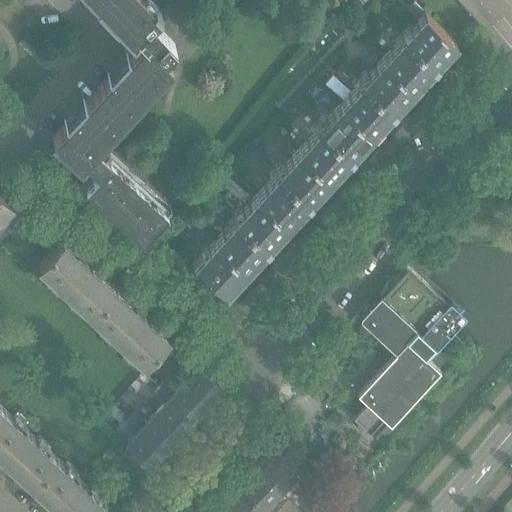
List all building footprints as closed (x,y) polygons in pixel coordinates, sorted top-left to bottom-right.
[(147,0),(118,0),(113,5),(149,43),(125,68),(146,88),(170,63),(173,66),(179,60),(206,31),(175,0),(168,0),(160,8),(154,2),(152,4),(147,0)] [(403,33),(382,56),(414,85),(432,66),(435,62),(438,59),(456,39),(424,11),(414,1),(408,7),(418,17),(403,33)] [(361,79),(340,101),(372,130),(390,111),(393,108),(396,104),(414,85),(382,56),(361,79)] [(125,68),(82,115),(103,135),(110,127),(146,88),(125,68)] [(320,124),(299,147),(330,176),(348,156),(351,153),(354,150),(372,130),(340,101),(320,124)] [(82,115),(63,136),(64,136),(84,155),(87,158),(97,167),(84,181),(141,234),(165,208),(165,207),(169,203),(141,178),(108,147),(119,135),(110,127),(103,135),(82,115)] [(278,170),(257,193),(288,221),(306,202),(309,199),(312,195),(330,176),(299,147),(278,170)] [(0,212),(11,200),(0,190),(0,212)] [(236,215),(215,238),(246,267),(264,247),(267,244),(270,241),(288,221),(257,193),(236,215)] [(91,312),(115,286),(62,237),(38,263),(91,312)] [(198,250),(191,258),(225,289),(246,267),(215,238),(203,251),(200,248),(198,250)] [(367,401),(353,417),(368,431),(369,431),(369,432),(370,432),(370,431),(371,431),(384,416),(389,421),(390,421),(390,420),(400,411),(400,410),(409,400),(410,400),(410,399),(419,389),(420,389),(429,379),(429,378),(430,378),(439,368),(439,367),(434,362),(426,355),(435,346),(436,346),(436,345),(437,345),(441,341),(444,337),(465,315),(465,314),(465,313),(464,313),(464,312),(450,299),(449,299),(448,299),(448,300),(446,302),(420,278),(407,266),(405,264),(360,313),(360,314),(359,314),(359,315),(359,316),(360,316),(360,317),(395,350),(357,391),(367,401)] [(115,286),(91,312),(143,360),(167,334),(115,286)] [(224,388),(225,387),(187,352),(182,358),(193,371),(184,380),(209,404),(224,388)] [(209,404),(184,380),(175,390),(162,380),(157,385),(195,419),(209,404)] [(195,419),(157,385),(153,390),(163,403),(155,412),(180,435),(195,419)] [(0,409),(0,452),(11,463),(31,481),(55,455),(3,406),(0,409)] [(180,435),(155,412),(146,422),(132,412),(128,417),(165,451),(180,435)] [(151,467),(165,451),(128,417),(123,422),(134,434),(125,444),(150,468),(151,467)] [(388,422),(375,437),(382,444),(396,429),(388,422)] [(31,481),(57,506),(63,511),(99,511),(107,503),(55,455),(31,481)]
